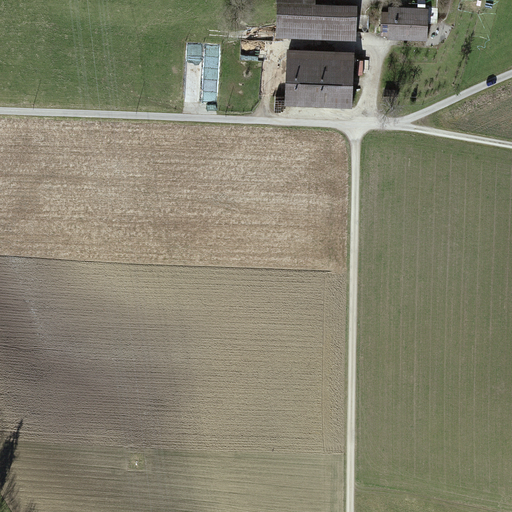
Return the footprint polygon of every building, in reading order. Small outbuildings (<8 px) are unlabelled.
[(314,5),(279,4),(278,32),(312,34),(312,31),(356,33),(356,30),(369,30),(370,24),(376,24),(376,17),(370,16),(370,15),(314,13),(314,5)] [(389,11),(382,11),(381,32),(428,34),(429,11),(389,9),(389,11)] [(332,63),(287,61),(286,95),(322,97),(322,103),(352,105),(354,58),(332,57),(332,63)] [(371,60),(363,60),(363,70),(371,70),(371,60)] [(397,90),(385,90),(385,100),(397,100),(397,90)]
